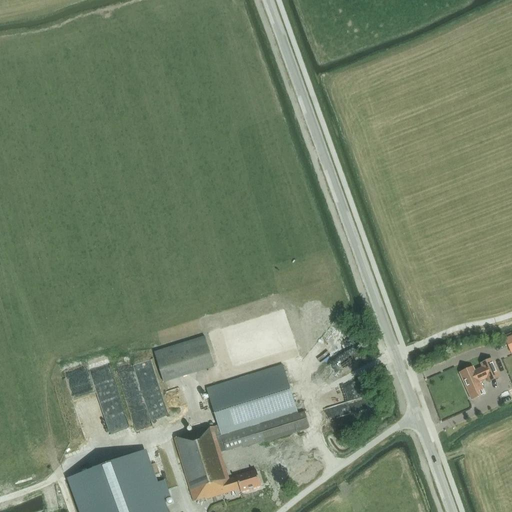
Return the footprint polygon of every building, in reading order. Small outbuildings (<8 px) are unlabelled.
[(205,337),(154,353),(163,382),(214,366),(205,337)] [(499,377),(491,359),(480,364),(483,370),(475,374),(473,368),(460,373),(470,395),(478,391),(482,390),(479,381),(486,378),(488,382),(499,377)] [(265,442),(310,429),(305,412),(298,415),(295,404),(290,387),(283,365),(207,389),(218,425),(213,427),(174,438),(194,501),(205,498),(205,500),(240,489),(241,492),(261,486),(256,470),(236,476),(236,477),(229,479),(221,453),(242,446),(243,448),(265,441),(265,442)] [(336,387),(338,403),(368,399),(365,383),(336,387)] [(166,511),(162,500),(170,497),(164,480),(156,484),(144,452),(69,479),(81,511),(166,511)]
